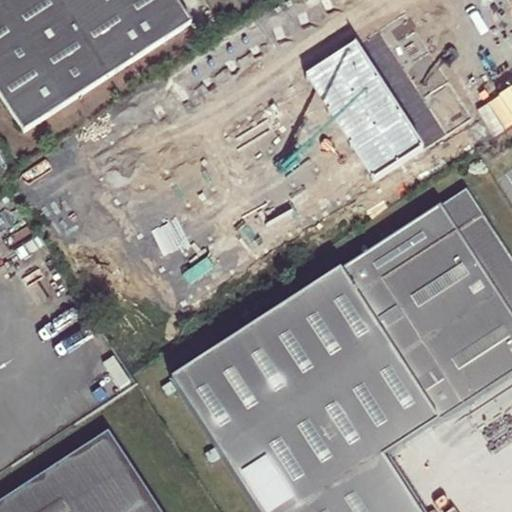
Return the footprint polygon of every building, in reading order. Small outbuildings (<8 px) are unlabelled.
[(0,0),(0,125),(10,141),(182,30),(162,0),(0,0)] [(396,143),(407,162),(481,121),(446,60),(424,72),(382,0),(321,0),(212,62),(291,202),(396,143)] [(511,377),(511,262),(466,192),(173,384),(257,511),(302,511),(382,461),(511,377)] [(0,511),(146,511),(101,442),(0,505),(0,511)] [(416,511),(382,461),(302,511),(416,511)]
